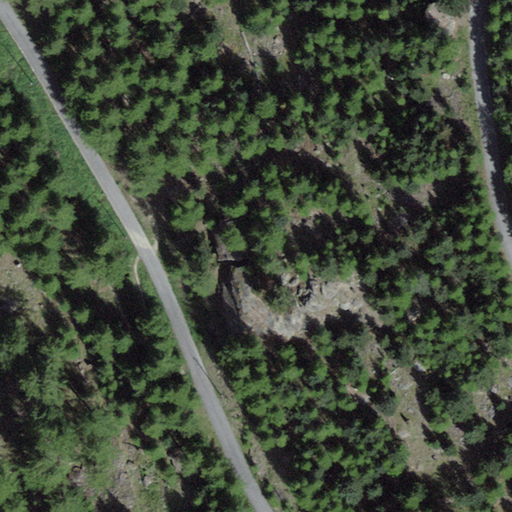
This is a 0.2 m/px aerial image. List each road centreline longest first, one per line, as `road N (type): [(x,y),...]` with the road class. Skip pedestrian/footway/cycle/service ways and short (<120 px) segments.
road 1 (track): [(0,6),(146,246),(265,511)]
road 2 (track): [(511,237),(481,102),(488,0)]
